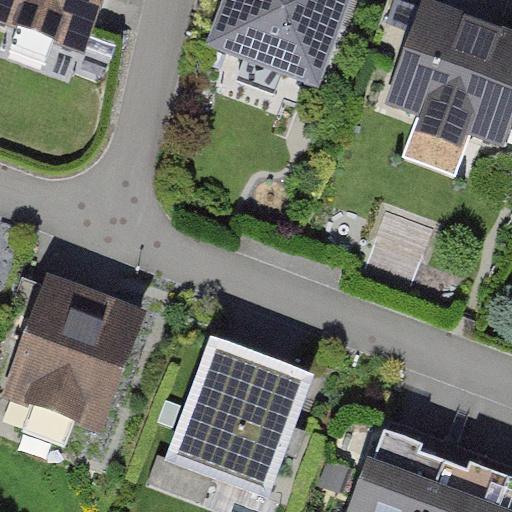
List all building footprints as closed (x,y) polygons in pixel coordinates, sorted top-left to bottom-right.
[(110,0),(0,0),(0,29),(87,62),(110,0)] [(288,0),(215,0),(200,40),(264,64),(288,0)] [(361,0),(288,0),(264,64),(328,89),(361,0)] [(511,152),(511,41),(418,7),(381,109),(511,155),(511,152)] [(153,329),(50,292),(8,405),(112,442),(153,329)] [(277,511),(321,391),(208,351),(159,487),(229,511),(277,511)] [(432,511),(446,477),(379,451),(354,511),(432,511)] [(509,511),(511,505),(511,502),(446,477),(432,511),(509,511)]
